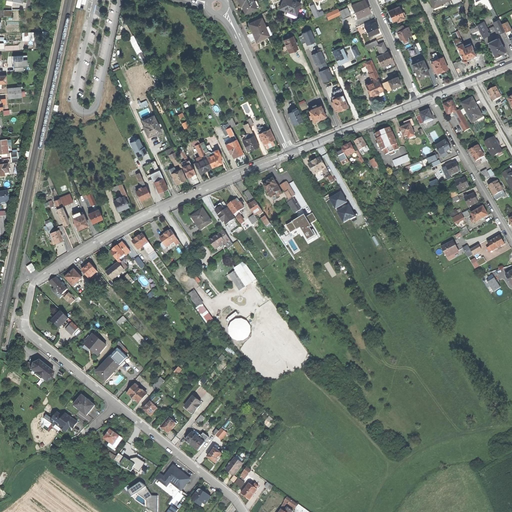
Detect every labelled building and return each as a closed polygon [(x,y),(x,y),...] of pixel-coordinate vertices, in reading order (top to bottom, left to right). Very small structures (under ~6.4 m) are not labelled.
[(242,6),(245,14),(258,8),(254,0),(238,0),(240,3),(241,7),(242,6)] [(289,0),(283,0),(280,8),(296,15),(301,4),(296,2),(295,3),(292,1),(290,0),(289,0)] [(357,19),(370,13),(367,7),(364,1),(350,7),(352,12),(354,12),(357,19)] [(315,4),(310,6),(315,18),(324,14),(322,11),(318,13),(315,4)] [(399,7),(387,12),(389,16),(389,18),(389,19),(389,21),(391,21),(392,22),(396,20),(397,22),(404,19),(399,7)] [(339,12),(343,20),(351,17),(347,8),(339,12)] [(261,19),(249,24),(252,30),(253,33),(254,33),(258,40),(269,35),(265,28),(264,24),(261,19)] [(502,24),(506,33),(509,31),(510,31),(506,22),(502,24)] [(366,33),(368,37),(378,33),(377,28),(374,23),(364,27),(365,29),(366,33)] [(476,26),(476,27),(478,31),(480,35),(485,32),(487,31),(482,23),(476,26)] [(499,35),(504,32),(501,25),(496,27),(499,35)] [(302,32),(306,44),(315,41),(311,29),(302,32)] [(398,35),(400,40),(407,37),(407,36),(404,29),(397,32),(398,35)] [(450,35),(458,51),(463,48),(456,33),(450,35)] [(134,35),(129,37),(138,54),(142,52),(134,35)] [(283,41),(289,53),(296,50),(298,49),(295,43),(293,38),(293,37),(283,41)] [(366,49),(375,45),(378,44),(376,40),(364,45),(366,49)] [(375,45),(378,52),(386,48),(383,42),(378,44),(375,45)] [(493,43),(489,45),(494,57),(497,58),(499,57),(499,54),(501,53),(504,52),(499,43),(498,43),(494,45),(493,43)] [(462,61),(465,63),(466,61),(470,59),(475,57),(470,45),(463,48),(458,51),(462,59),(462,61)] [(356,46),(352,48),(355,56),(360,54),(356,46)] [(332,51),(338,64),(342,63),(346,61),(345,57),(346,57),(341,47),(332,51)] [(376,57),(380,67),(391,62),(389,56),(386,48),(378,52),(380,55),(376,57)] [(311,54),(316,65),(318,64),(321,70),(318,71),(323,81),(333,77),(321,50),(311,54)] [(13,55),(13,71),(23,70),(23,66),(28,65),(27,55),(13,55)] [(437,72),(437,74),(442,72),(447,70),(442,58),(438,59),(432,62),(433,64),(431,65),(435,73),(437,72)] [(366,65),(370,74),(376,71),(371,60),(362,64),(363,66),(366,65)] [(412,65),(418,80),(424,78),(429,76),(422,61),(412,65)] [(369,74),(372,81),(372,82),(378,80),(380,79),(376,71),(370,74),(369,74)] [(397,77),(387,81),(391,89),(392,90),(393,92),(395,91),(397,90),(396,87),(400,85),(397,77)] [(378,93),(382,91),(378,80),(372,82),(372,81),(369,82),(370,83),(366,85),(369,93),(373,91),(375,95),(377,94),(378,94),(378,93)] [(387,81),(382,84),(384,90),(386,93),(392,90),(391,89),(387,81)] [(492,89),(488,91),(493,100),(501,96),(496,87),(492,89)] [(343,110),(347,107),(342,95),(333,99),(333,101),(332,102),(334,108),(336,108),(338,112),(343,110)] [(463,104),(473,122),(483,117),(479,110),(478,111),(476,107),(477,107),(473,98),(467,101),(463,104)] [(444,104),(448,114),(454,112),(456,111),(452,101),(448,103),(444,104)] [(247,113),(251,111),(247,102),(243,104),(247,113)] [(313,109),(309,111),(311,115),(312,119),(314,123),(315,122),(316,123),(318,122),(319,120),(322,119),(325,117),(320,106),(317,107),(313,109)] [(288,114),(293,125),(298,123),(302,121),(298,110),(297,110),(293,112),(288,114)] [(424,112),(421,113),(424,123),(433,119),(430,110),(424,112)] [(461,110),(456,111),(454,112),(465,131),(471,128),(461,110)] [(143,127),(148,137),(153,135),(156,133),(157,135),(161,133),(153,117),(143,122),(145,126),(143,127)] [(246,126),(249,134),(252,132),(248,123),(244,125),(245,127),(246,126)] [(230,136),(230,137),(234,135),(232,131),(231,128),(228,124),(221,127),(226,137),(230,136)] [(403,125),(401,126),(405,136),(408,135),(410,138),(414,136),(415,138),(416,137),(412,126),(411,124),(406,126),(406,125),(403,125)] [(383,131),(377,133),(379,138),(378,139),(383,151),(385,150),(387,155),(399,149),(397,144),(398,144),(393,132),(392,132),(390,128),(383,131)] [(262,140),(264,144),(272,140),(274,140),(269,129),(264,132),(259,134),(260,137),(259,137),(260,141),(262,140)] [(245,140),(249,151),(254,149),(258,147),(254,136),(248,139),(245,140)] [(136,157),(147,152),(139,137),(129,142),(136,157)] [(359,139),(355,141),(360,150),(363,148),(368,145),(363,137),(359,139)] [(485,142),(493,158),(503,152),(499,144),(496,137),(485,142)] [(232,155),(234,160),(239,157),(243,155),(238,144),(235,146),(232,140),(225,144),(230,156),(232,155)] [(274,145),(272,140),(264,144),(267,149),(270,147),(274,145)] [(437,146),(442,155),(447,152),(452,149),(449,145),(447,140),(437,146)] [(6,141),(1,141),(1,143),(0,142),(0,146),(1,154),(8,154),(6,141)] [(205,155),(206,155),(208,154),(202,142),(200,143),(202,147),(205,155)] [(347,145),(342,147),(344,151),(346,156),(347,156),(348,157),(351,156),(350,154),(355,152),(351,143),(347,145)] [(473,156),(476,161),(484,156),(479,146),(470,150),(473,156)] [(207,158),(212,168),(217,165),(222,163),(220,158),(222,158),(218,150),(216,152),(217,153),(207,158)] [(347,158),(348,157),(347,156),(346,156),(344,151),(338,153),(344,165),(349,162),(347,158)] [(18,152),(10,153),(12,162),(17,162),(16,167),(19,166),(19,161),(18,152)] [(177,157),(175,152),(170,154),(175,165),(179,163),(176,158),(177,157)] [(205,171),(212,168),(207,158),(195,164),(199,173),(205,171)] [(315,161),(309,165),(315,174),(322,170),(326,167),(321,158),(315,161)] [(411,166),(413,171),(422,167),(419,162),(411,166)] [(448,167),(452,175),(461,170),(459,166),(457,162),(453,164),(451,165),(448,167)] [(182,167),(187,177),(188,177),(190,176),(193,175),(192,174),(195,173),(190,163),(188,164),(182,167)] [(331,175),(326,167),(322,170),(327,178),(331,175)] [(482,172),(486,179),(491,177),(487,169),(482,172)] [(503,173),(511,188),(511,172),(511,173),(510,169),(503,173)] [(172,174),(176,184),(181,182),(185,180),(181,170),(176,172),(172,174)] [(333,175),(331,175),(327,178),(330,184),(336,180),(333,175)] [(163,190),(167,188),(163,178),(157,181),(153,182),(158,192),(163,190)] [(456,182),(460,191),(470,186),(468,182),(465,178),(459,181),(456,182)] [(264,184),(272,197),(276,195),(277,196),(278,195),(278,194),(281,192),(274,179),(269,182),(264,184)] [(498,181),(489,186),(493,191),(495,195),(500,192),(504,190),(498,181)] [(119,185),(124,197),(127,195),(122,183),(119,185)] [(287,183),(281,186),(290,199),(293,197),(295,196),(287,183)] [(136,191),(140,201),(145,199),(150,196),(146,186),(142,188),(141,187),(138,188),(139,190),(136,191)] [(341,191),(329,198),(335,209),(348,202),(341,191)] [(89,197),(93,208),(97,206),(91,192),(88,194),(89,197)] [(464,198),(468,206),(478,202),(476,197),(474,193),(467,196),(464,198)] [(114,201),(118,211),(124,209),(128,206),(124,197),(120,198),(120,197),(116,198),(117,200),(114,201)] [(301,209),(293,197),(290,199),(288,200),(295,212),(301,209)] [(54,201),(57,208),(62,206),(59,199),(54,201)] [(229,205),(235,214),(240,211),(243,209),(241,205),(242,204),(241,202),(239,203),(237,200),(232,203),(229,205)] [(252,203),(249,206),(255,215),(257,214),(261,211),(263,214),(264,213),(256,201),(252,203)] [(343,223),(356,216),(349,204),(336,211),(343,223)] [(476,221),(477,222),(489,216),(486,211),(484,207),(472,213),(474,218),(476,221)] [(88,213),(92,223),(97,220),(103,218),(99,209),(88,213)] [(223,212),(220,214),(223,218),(221,219),(223,223),(225,222),(227,225),(228,224),(231,222),(235,219),(228,209),(223,212)] [(192,217),(201,230),(212,222),(203,210),(197,214),(192,217)] [(59,213),(64,224),(66,223),(68,222),(64,211),(59,213)] [(322,233),(309,211),(288,223),(294,233),(305,226),(313,238),(322,233)] [(78,216),(74,218),(73,218),(78,229),(81,228),(83,227),(83,228),(84,228),(87,227),(87,226),(83,214),(78,216)] [(249,219),(253,225),(259,221),(255,215),(249,219)] [(46,224),(49,231),(54,229),(52,222),(46,224)] [(245,231),(239,223),(237,224),(242,233),(245,231)] [(59,230),(50,234),(55,245),(59,243),(63,241),(59,230)] [(163,242),(167,248),(175,242),(177,245),(180,243),(172,230),(169,232),(168,232),(167,233),(165,234),(166,234),(160,238),(163,242)] [(224,231),(220,233),(226,242),(228,241),(232,246),(234,245),(234,244),(230,239),(224,231)] [(220,233),(210,240),(213,245),(216,249),(221,246),(222,247),(224,246),(223,245),(226,242),(220,233)] [(138,238),(133,241),(139,249),(149,242),(143,234),(138,238)] [(493,250),(493,251),(506,245),(503,240),(501,236),(489,242),(491,247),(493,250)] [(442,247),(449,260),(456,256),(455,253),(459,250),(456,245),(454,240),(442,247)] [(156,251),(149,242),(139,249),(140,251),(144,248),(150,256),(156,251)] [(124,243),(119,247),(126,255),(126,256),(131,252),(124,243)] [(111,253),(118,261),(120,260),(126,255),(119,247),(118,246),(115,248),(113,250),(114,251),(111,253)] [(139,256),(135,259),(142,268),(146,265),(139,256)] [(477,261),(480,266),(487,262),(484,258),(477,261)] [(236,292),(256,279),(243,261),(233,268),(234,271),(226,277),(236,292)] [(119,262),(115,266),(121,274),(125,270),(120,263),(119,262)] [(29,271),(35,272),(36,264),(28,264),(29,271)] [(83,271),(90,279),(98,272),(91,264),(86,268),(83,271)] [(107,272),(113,280),(121,274),(115,266),(111,269),(107,272)] [(65,277),(75,287),(78,284),(77,283),(83,278),(75,270),(73,272),(72,271),(69,273),(65,277)] [(128,274),(126,276),(132,284),(135,282),(128,274)] [(56,288),(62,295),(68,289),(57,278),(53,280),(50,282),(56,288)] [(489,281),(493,288),(499,284),(495,278),(489,281)] [(61,296),(62,295),(56,288),(53,291),(61,298),(63,297),(61,296)] [(214,318),(195,289),(187,294),(207,323),(214,318)] [(62,311),(53,320),(57,324),(61,328),(63,325),(66,322),(69,319),(62,311)] [(249,322),(246,319),(242,318),(238,318),(234,319),(231,322),(229,325),(229,329),(229,333),(231,337),(234,339),(238,341),(242,341),(245,340),(249,337),(250,335),(251,332),(252,329),(251,325),(249,322)] [(73,322),(70,326),(76,332),(79,328),(73,322)] [(67,329),(73,335),(76,332),(70,326),(67,329)] [(94,352),(99,355),(106,346),(93,335),(86,343),(92,348),(91,349),(94,352)] [(102,376),(106,381),(112,375),(110,374),(113,371),(114,372),(121,365),(120,364),(123,361),(124,362),(128,358),(119,348),(105,362),(106,363),(102,367),(102,366),(96,371),(102,376)] [(32,363),(31,370),(35,374),(34,375),(40,380),(41,378),(46,382),(53,379),(53,372),(48,368),(44,365),(38,360),(32,363)] [(175,372),(177,374),(183,367),(181,365),(175,372)] [(153,388),(157,392),(165,382),(161,378),(153,388)] [(135,399),(139,403),(147,394),(136,385),(129,394),(135,399)] [(75,406),(87,416),(95,406),(89,401),(83,396),(75,406)] [(151,401),(156,406),(161,402),(155,396),(151,401)] [(186,405),(193,411),(194,410),(195,411),(198,407),(197,406),(199,404),(200,402),(193,396),(186,405)] [(151,401),(144,408),(145,409),(144,410),(146,413),(147,412),(150,414),(151,416),(158,408),(156,406),(151,401)] [(191,414),(193,411),(186,405),(184,408),(188,411),(191,414)] [(61,428),(67,432),(70,428),(69,428),(70,426),(74,428),(76,425),(78,422),(66,414),(64,417),(58,413),(52,421),(58,426),(59,423),(63,426),(61,428)] [(197,422),(200,425),(206,418),(202,415),(197,422)] [(166,430),(169,433),(177,424),(170,418),(162,427),(161,429),(163,430),(164,432),(166,430)] [(216,436),(222,440),(227,433),(221,429),(220,430),(216,436)] [(110,442),(114,445),(116,441),(120,436),(116,433),(111,430),(105,439),(110,442)] [(193,445),(196,447),(202,439),(204,437),(203,436),(201,434),(199,437),(193,432),(187,441),(187,443),(189,444),(191,443),(193,445)] [(204,437),(202,439),(206,442),(206,443),(210,437),(205,433),(203,436),(204,437)] [(196,447),(199,450),(206,442),(202,439),(196,447)] [(120,443),(116,441),(114,445),(110,442),(108,445),(115,450),(120,443)] [(212,459),(216,462),(223,453),(215,447),(208,456),(212,459)] [(126,458),(122,465),(132,472),(136,465),(126,458)] [(231,473),(235,475),(243,465),(235,459),(227,469),(231,473)] [(174,484),(181,490),(186,484),(186,485),(190,480),(187,478),(188,476),(181,471),(175,465),(165,477),(171,482),(174,481),(174,484)] [(168,487),(171,482),(165,477),(162,474),(158,479),(168,487)] [(127,490),(132,496),(146,486),(141,480),(127,490)] [(265,487),(271,490),(274,485),(268,482),(265,487)] [(247,497),(251,500),(258,489),(257,488),(259,486),(255,484),(254,486),(250,484),(243,494),(247,497)] [(192,499),(198,503),(200,500),(203,503),(206,499),(208,501),(211,497),(207,493),(205,492),(204,493),(202,492),(203,491),(203,490),(201,489),(200,489),(192,499)] [(158,511),(158,495),(150,495),(150,492),(140,493),(140,497),(137,497),(137,503),(148,503),(148,511),(158,511)] [(299,504),(292,499),(289,503),(296,508),(299,504)]
